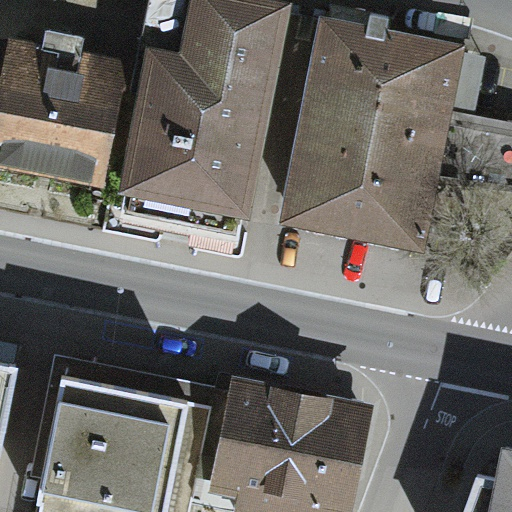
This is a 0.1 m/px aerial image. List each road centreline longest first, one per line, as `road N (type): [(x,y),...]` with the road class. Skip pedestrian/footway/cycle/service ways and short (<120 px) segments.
road 1 (primary): [(0,261),(477,360)]
road 2 (residential): [(390,511),(423,418),(477,360)]
